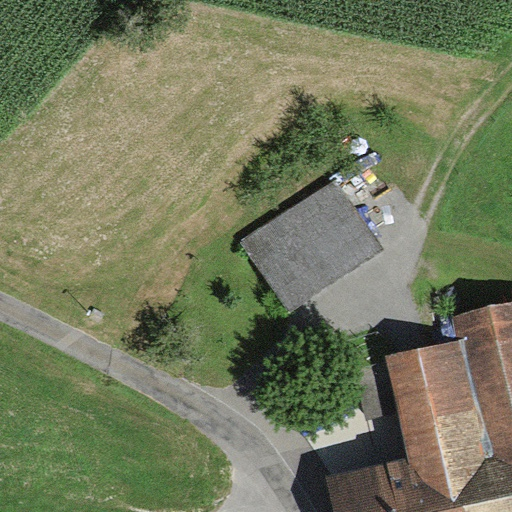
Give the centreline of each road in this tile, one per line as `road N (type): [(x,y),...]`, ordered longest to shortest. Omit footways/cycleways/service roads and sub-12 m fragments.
road 1 (residential): [(290,511),(218,425),(0,309)]
road 2 (track): [(390,247),(430,174),(511,75)]
